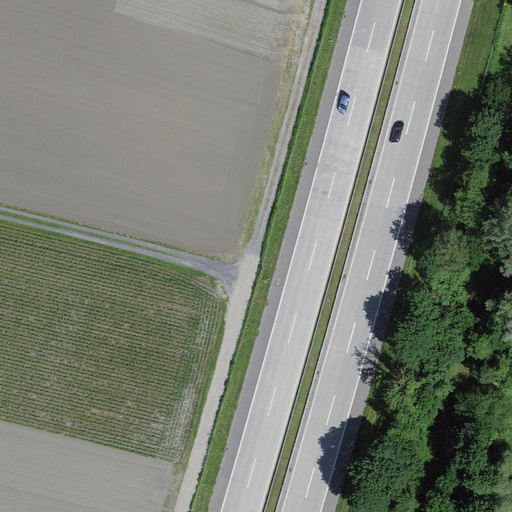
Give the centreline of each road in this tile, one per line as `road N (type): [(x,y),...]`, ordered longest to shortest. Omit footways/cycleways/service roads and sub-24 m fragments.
road 1 (track): [(186,511),(325,0)]
road 2 (motorway): [(378,0),(241,511)]
road 3 (motorway): [(301,511),(438,0)]
road 4 (track): [(0,215),(194,257),(249,277)]
